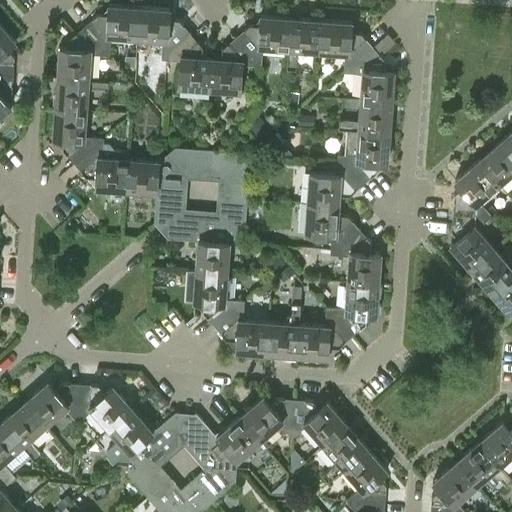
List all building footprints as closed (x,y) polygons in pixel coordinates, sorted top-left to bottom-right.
[(136,36),(138,5),(107,3),(106,12),(97,11),(83,23),(109,53),(110,34),(136,36)] [(168,17),(169,7),(138,5),(136,36),(161,38),(160,57),(190,31),(178,17),(168,17)] [(287,47),(289,16),(258,14),(258,23),(249,23),(235,35),(260,65),(262,45),(287,47)] [(318,50),(320,18),(289,16),(287,47),(286,66),(295,67),(297,48),(318,50)] [(350,31),(351,20),(320,18),(318,50),(344,52),(343,70),(372,45),(360,31),(350,31)] [(7,47),(15,41),(0,23),(0,71),(12,73),(14,54),(7,47)] [(90,51),(109,53),(83,23),(69,36),(68,45),(59,44),(57,75),(88,77),(90,51)] [(201,55),(202,45),(190,31),(160,57),(179,59),(177,85),(209,87),(211,56),(201,55)] [(241,64),(260,65),(235,35),(221,47),(220,57),(211,56),(209,87),(239,90),(241,64)] [(383,68),(384,59),(372,45),(343,70),(343,71),(361,72),(359,97),(391,100),(393,69),(383,68)] [(11,90),(12,73),(0,71),(0,112),(10,104),(3,97),(11,90)] [(106,79),(88,77),(57,75),(55,105),(86,109),(87,87),(106,88),(106,79)] [(388,130),(391,100),(359,97),(358,119),(339,118),(338,127),(346,127),(388,130)] [(84,135),(86,109),(55,105),(52,136),(63,137),(62,147),(75,162),(102,138),(103,136),(84,135)] [(298,114),(298,124),(311,125),(312,115),(298,114)] [(259,115),(246,127),(257,139),(270,128),(259,115)] [(386,161),(388,130),(346,127),(344,153),(337,152),(362,181),(376,169),(376,160),(386,161)] [(511,127),(500,138),(511,152),(511,127)] [(292,153),(274,132),(263,141),(274,153),(290,154),(292,153)] [(108,142),(102,141),(102,138),(75,162),(85,175),(95,175),(95,185),(126,187),(128,156),(127,156),(128,148),(113,147),(108,142)] [(511,152),(500,138),(477,158),(497,181),(511,168),(511,152)] [(196,173),(198,146),(175,145),(168,151),(185,172),(196,173)] [(208,174),(210,147),(198,146),(196,173),(208,174)] [(240,155),(236,149),(210,147),(208,174),(218,174),(240,155)] [(349,193),(362,181),(337,152),(335,171),(309,169),(306,200),(338,202),(338,192),(349,193)] [(180,199),(182,174),(164,154),(159,159),(128,156),(126,187),(155,189),(153,219),(154,221),(180,199)] [(477,199),(497,181),(477,158),(453,179),(460,186),(452,193),(451,211),(491,214),(477,199)] [(246,190),(248,164),(243,159),(221,177),(221,188),(246,190)] [(246,201),(246,190),(221,188),(220,200),(246,201)] [(244,225),(246,201),(220,200),(219,211),(237,231),(244,225)] [(337,212),(338,202),(306,200),(304,231),(331,233),(329,253),(359,227),(347,213),(337,212)] [(476,227),(491,214),(451,211),(449,230),(456,237),(448,243),(469,267),(493,246),(476,227)] [(233,235),(215,214),(190,212),(166,234),(168,236),(196,238),(194,268),(194,269),(226,272),(228,239),(233,235)] [(370,250),(370,240),(359,227),(329,253),(348,254),(346,279),(377,281),(380,251),(370,250)] [(511,257),(506,262),(493,246),(469,267),(489,290),(511,269),(511,257)] [(284,261),(276,251),(269,258),(277,267),(284,261)] [(288,264),(277,273),(283,280),(294,271),(288,264)] [(194,269),(194,268),(186,268),(184,298),(202,300),(201,309),(214,324),(242,299),(242,298),(224,297),(226,272),(194,269)] [(511,269),(489,290),(509,313),(511,310),(511,269)] [(375,312),(377,281),(346,279),(344,305),(326,304),(351,334),(365,321),(366,311),(375,312)] [(268,319),(241,317),(242,299),(214,324),(226,338),(235,338),(234,348),(266,350),(268,319)] [(298,320),(299,302),(290,302),(289,320),(268,319),(266,350),(296,353),(298,320)] [(337,345),(351,334),(326,304),(324,322),(298,320),(296,353),(327,355),(327,345),(337,345)] [(61,380),(53,387),(47,380),(24,400),(44,423),(64,406),(76,420),(79,382),(61,380)] [(104,391),(98,383),(79,382),(76,420),(90,408),(107,428),(132,406),(112,384),(104,391)] [(293,435),(295,396),(277,394),(268,402),(261,394),(238,414),(259,438),(279,421),(292,436),(293,435)] [(318,406),(311,397),(295,396),(293,435),(306,424),(323,443),(346,423),(326,400),(318,406)] [(28,437),(44,423),(24,400),(1,420),(21,443),(33,458),(40,452),(28,437)] [(173,410),(152,429),(132,406),(107,428),(117,440),(106,449),(106,454),(112,461),(116,458),(154,461),(175,443),(177,410),(173,410)] [(197,412),(196,412),(193,411),(191,444),(208,465),(235,467),(236,458),(259,438),(238,414),(215,434),(197,412)] [(511,422),(508,426),(501,419),(478,439),(499,463),(511,451),(511,422)] [(1,461),(21,443),(1,420),(0,420),(0,474),(13,475),(1,461)] [(343,466),(366,446),(346,423),(323,443),(337,460),(322,473),(327,479),(342,466),(343,466)] [(499,463),(478,439),(455,459),(476,483),(485,474),(497,476),(504,483),(511,477),(499,463)] [(379,476),(386,470),(366,446),(343,466),(360,486),(345,499),(384,501),(385,484),(379,476)] [(292,449),(291,471),(304,460),(294,448),(292,449)] [(466,511),(456,500),(476,483),(455,459),(431,479),(438,487),(430,493),(429,511),(442,511),(466,511)] [(162,475),(154,465),(127,463),(126,472),(143,491),(162,475)] [(60,467),(57,472),(58,477),(67,477),(67,467),(60,467)] [(234,479),(234,470),(208,469),(199,477),(215,495),(234,479)] [(0,487),(0,486),(13,475),(0,474),(0,511),(10,511),(17,507),(0,487)] [(150,500),(169,483),(162,475),(143,491),(150,500)] [(206,503),(215,495),(199,477),(190,484),(206,503)] [(286,477),(270,491),(285,492),(286,477)] [(175,511),(177,492),(169,483),(150,500),(159,511),(175,511)] [(195,511),(206,503),(190,484),(181,492),(179,511),(195,511)] [(382,511),(384,501),(345,499),(356,511),(382,511)]
